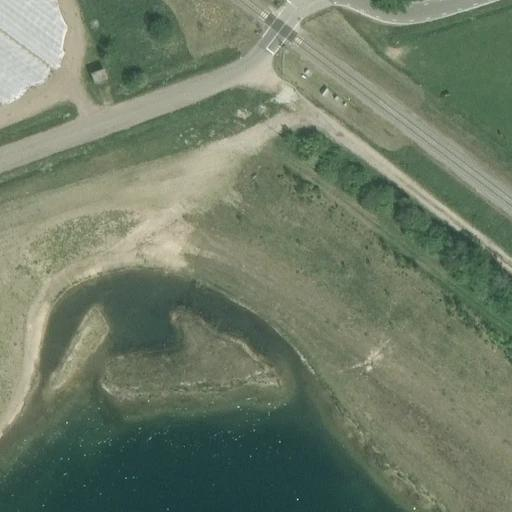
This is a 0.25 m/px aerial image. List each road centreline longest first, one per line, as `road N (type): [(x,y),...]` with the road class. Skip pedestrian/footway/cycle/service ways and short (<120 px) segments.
road 1 (unclassified): [(0,160),(251,64),(304,0)]
road 2 (track): [(251,64),(511,262)]
